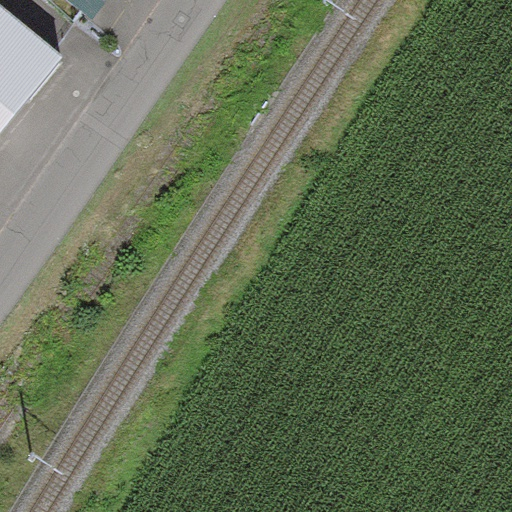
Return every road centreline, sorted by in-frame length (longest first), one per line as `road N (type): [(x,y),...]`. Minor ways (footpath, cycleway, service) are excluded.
road 1 (primary): [(163,511),(493,0)]
road 2 (residential): [(0,277),(192,0)]
